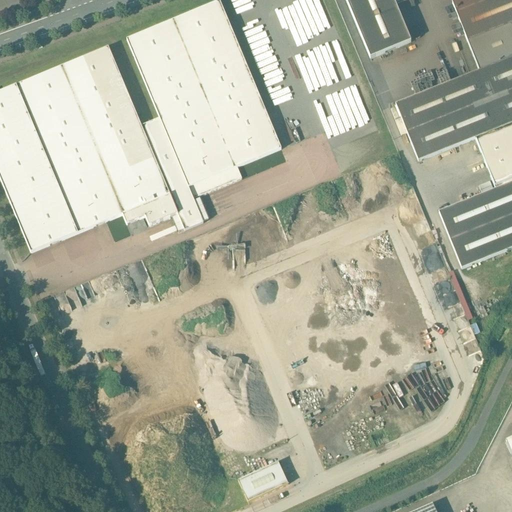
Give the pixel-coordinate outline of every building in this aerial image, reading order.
[(352,0),(375,55),(415,38),(399,0),(352,0)] [(511,0),(450,0),(468,44),(511,27),(511,26),(511,0)] [(108,49),(0,93),(0,180),(31,255),(122,217),(127,226),(145,219),(149,228),(172,219),(178,233),(184,231),(185,233),(203,225),(203,223),(208,221),(199,198),(242,180),(237,169),(281,150),(219,2),(127,41),(159,120),(141,128),(108,49)] [(479,72),(511,58),(511,29),(511,27),(468,44),(479,72)] [(511,125),(511,58),(479,72),(396,106),(418,164),(474,141),(511,125)] [(511,125),(474,141),(495,192),(511,184),(511,125)] [(511,184),(495,192),(439,214),(462,271),(511,251),(511,184)] [(278,464),(237,482),(248,505),(288,486),(278,464)]
